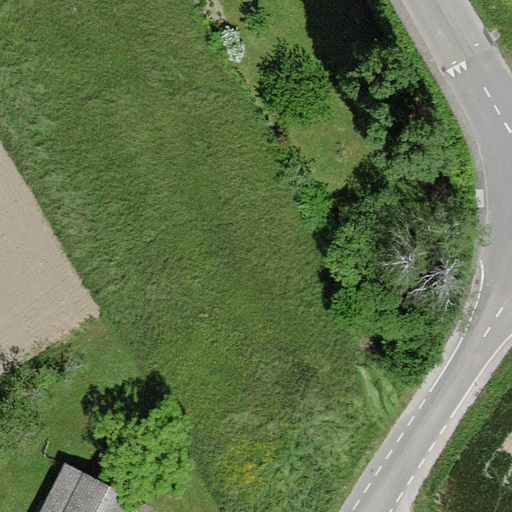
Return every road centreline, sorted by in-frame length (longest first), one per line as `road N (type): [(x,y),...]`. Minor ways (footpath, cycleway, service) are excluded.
road 1 (tertiary): [(378,511),(511,296)]
road 2 (tertiary): [(511,134),(431,0)]
